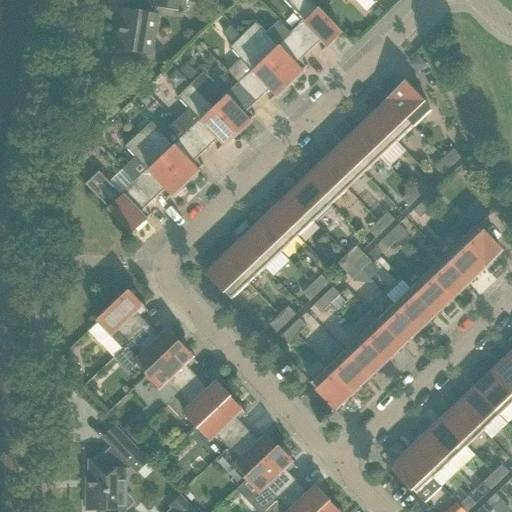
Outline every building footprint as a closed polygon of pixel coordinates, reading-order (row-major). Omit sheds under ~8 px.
[(168,0),(167,8),(167,9),(185,12),(186,0),(168,0)] [(290,33),(309,52),(322,40),(328,47),(342,34),(309,0),(283,0),(303,21),(290,33)] [(155,6),(143,4),(141,13),(122,10),(116,50),(153,55),(159,16),(154,15),(155,6)] [(256,23),(243,35),(289,84),(302,72),(296,65),(309,52),(290,33),(279,22),(267,34),(256,23)] [(231,27),(223,34),(231,43),(239,36),(231,27)] [(230,48),(241,60),(228,73),(238,83),(256,102),(269,90),(276,97),(289,84),(243,35),(230,48)] [(187,63),(179,70),(190,81),(198,74),(187,63)] [(175,71),(166,80),(175,89),(185,80),(175,71)] [(204,73),(191,85),(237,134),(250,121),(243,114),(256,102),(238,83),(225,95),(204,73)] [(389,101),(413,127),(431,110),(406,84),(389,101)] [(237,134),(191,85),(177,98),(199,120),(186,132),(204,152),(217,139),(224,146),(237,134)] [(389,101),(372,116),(397,142),(413,127),(389,101)] [(372,116),(356,132),(381,158),(397,142),(372,116)] [(152,122),(139,135),(185,183),(198,171),(191,164),(204,152),(186,132),(173,145),(152,122)] [(381,158),(356,132),(339,148),(364,174),(381,158)] [(185,183),(139,135),(125,147),(147,170),(134,182),(152,201),(165,189),(172,196),(185,183)] [(364,174),(339,148),(323,163),(348,190),(364,174)] [(453,150),(444,159),(451,166),(461,157),(453,150)] [(451,166),(444,159),(435,168),(442,175),(451,166)] [(348,190),(323,163),(306,179),(331,205),(348,190)] [(152,201),(134,182),(121,194),(99,172),(86,185),(132,234),(146,221),(139,214),(152,201)] [(331,205),(306,179),(289,195),(314,221),(331,205)] [(420,181),(411,190),(418,198),(428,189),(420,181)] [(418,198),(411,190),(402,199),(409,207),(418,198)] [(422,202),(430,210),(439,201),(432,193),(422,202)] [(289,195),(273,211),(298,237),(314,221),(289,195)] [(430,210),(422,202),(413,211),(420,219),(430,210)] [(298,237),(273,211),(256,227),(281,253),(298,237)] [(387,213),(378,222),(385,229),(395,220),(387,213)] [(385,229),(378,222),(368,231),(376,238),(385,229)] [(389,234),(396,241),(406,232),(399,225),(389,234)] [(477,226),(461,242),(486,268),(502,252),(477,226)] [(281,253),(256,227),(240,242),(265,269),(281,253)] [(396,241),(389,234),(380,243),(387,250),(396,241)] [(265,269),(240,242),(223,258),(248,284),(265,269)] [(461,242),(444,257),(469,284),(486,268),(461,242)] [(354,263),(364,254),(356,246),(347,255),(354,263)] [(364,254),(354,263),(362,271),(371,262),(364,254)] [(354,263),(347,255),(337,264),(345,272),(354,263)] [(444,257),(427,273),(452,299),(469,284),(444,257)] [(248,284),(223,258),(206,274),(231,300),(248,284)] [(345,272),(352,280),(362,271),(354,263),(345,272)] [(427,273),(411,289),(436,315),(452,299),(427,273)] [(312,285),(319,292),(328,283),(321,276),(312,285)] [(319,292),(312,285),(302,294),(310,301),(319,292)] [(323,297),(330,304),(340,295),(333,288),(323,297)] [(411,289),(394,305),(419,331),(436,315),(411,289)] [(143,306),(129,292),(89,331),(102,345),(116,331),(129,344),(148,325),(136,312),(143,306)] [(330,304),(323,297),(314,306),(321,313),(330,304)] [(419,331),(394,305),(377,321),(402,347),(419,331)] [(279,316),(286,324),(295,315),(288,307),(279,316)] [(286,324),(279,316),(269,325),(277,333),(286,324)] [(300,319),(290,328),(297,336),(307,327),(300,319)] [(402,347),(377,321),(361,336),(386,363),(402,347)] [(148,325),(129,344),(141,357),(135,362),(148,376),(180,345),(167,332),(160,338),(148,325)] [(297,336),(290,328),(281,337),(288,345),(297,336)] [(361,336),(344,352),(369,379),(386,363),(361,336)] [(192,358),(180,345),(148,376),(158,387),(156,389),(156,396),(166,406),(167,405),(168,406),(198,378),(185,365),(192,358)] [(344,352),(328,368),(353,394),(369,379),(344,352)] [(511,362),(508,358),(491,374),(511,395),(511,362)] [(353,394),(328,368),(311,384),(336,410),(353,394)] [(511,403),(511,395),(491,374),(475,389),(499,416),(511,403)] [(198,378),(168,406),(180,419),(185,415),(197,428),(229,397),(217,384),(210,391),(198,378)] [(499,416),(475,389),(458,405),(483,431),(499,416)] [(242,410),(229,397),(197,428),(210,441),(216,435),(228,448),(247,430),(235,417),(242,410)] [(458,405),(441,421),(466,447),(483,431),(458,405)] [(132,421),(124,429),(132,438),(141,431),(132,421)] [(466,447),(441,421),(425,436),(450,463),(466,447)] [(107,461),(90,461),(90,478),(87,478),(87,511),(126,511),(126,470),(130,466),(137,473),(149,462),(115,428),(104,438),(113,448),(107,454),(107,461)] [(247,430),(228,448),(240,461),(234,467),(247,480),(279,449),(267,436),(260,443),(247,430)] [(425,436),(408,452),(433,478),(450,463),(425,436)] [(279,449),(247,480),(259,493),(254,498),(266,511),(277,500),(278,500),(297,482),(285,469),(291,462),(279,449)] [(433,478),(408,452),(391,468),(416,495),(433,478)] [(166,460),(159,466),(166,473),(172,467),(166,460)] [(501,465),(492,474),(499,481),(509,473),(501,465)] [(499,481),(492,474),(483,483),(490,490),(499,481)] [(309,495),(297,482),(278,500),(288,511),(317,511),(329,501),(316,488),(309,495)] [(486,502),(492,509),(501,500),(495,494),(486,502)] [(190,511),(194,509),(181,496),(170,507),(173,510),(170,511),(190,511)] [(459,505),(465,511),(467,511),(476,504),(468,496),(459,505)] [(338,511),(329,501),(317,511),(338,511)] [(488,511),(492,509),(486,502),(477,511),(478,511),(488,511)] [(457,503),(447,511),(465,511),(459,505),(457,503)]
